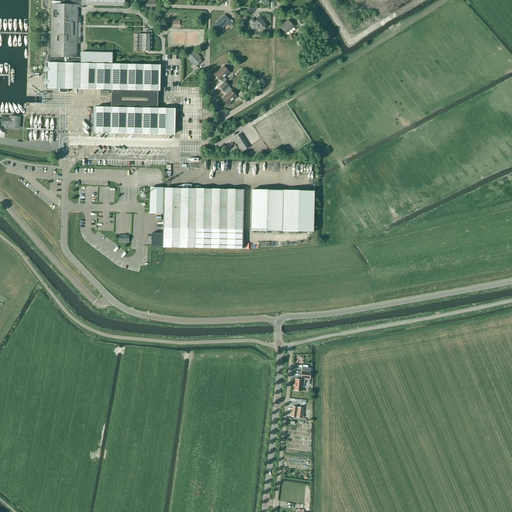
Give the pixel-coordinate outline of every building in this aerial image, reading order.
[(77,24),(78,8),(79,8),(79,1),(77,1),(76,0),(71,0),(71,1),(71,5),(51,4),(51,18),(50,18),(49,22),(50,22),(51,22),(51,43),(50,43),(49,44),(49,46),(49,47),(50,47),(50,56),(48,56),(48,71),(48,72),(49,72),(49,77),(48,77),(48,78),(48,79),(48,80),(49,80),(49,83),(48,83),(46,84),(46,88),(60,89),(60,92),(62,93),(65,93),(68,92),(68,89),(111,90),(111,108),(95,107),(95,133),(174,134),(174,109),(158,109),(158,91),(159,91),(159,65),(112,64),(112,53),(81,52),(81,58),(77,58),(77,44),(79,44),(80,43),(80,25),(79,24),(77,24)] [(156,0),(144,0),(144,8),(156,9),(156,0)] [(232,23),(225,15),(215,25),(219,29),(221,26),(223,28),(227,24),(229,26),(232,23)] [(248,20),(244,16),(239,21),(244,25),(246,23),(245,22),(248,20)] [(264,22),(260,18),(255,22),(252,19),(248,22),(255,29),(258,27),(261,31),(266,26),(263,23),(264,22)] [(286,33),(293,26),(287,20),(283,24),(284,25),(281,28),(286,33)] [(138,34),(137,51),(151,52),(151,34),(151,32),(144,32),(144,34),(138,34)] [(198,55),(197,56),(195,54),(196,53),(193,50),(188,55),(189,54),(191,57),(189,59),(196,66),(201,61),(199,59),(200,58),(198,55)] [(221,89),(227,84),(225,82),(226,80),(224,78),(229,73),(223,66),(219,70),(220,70),(215,75),(221,81),(223,83),(219,87),(221,89)] [(229,86),(227,84),(221,89),(223,92),(224,91),(226,94),(222,99),(228,105),(237,97),(231,91),(232,90),(229,87),(229,86)] [(20,117),(10,117),(10,118),(3,118),(2,125),(9,126),(9,127),(19,127),(20,117)] [(241,152),(249,147),(240,134),(232,139),(241,152)] [(231,153),(238,149),(235,144),(228,148),(231,153)] [(162,214),(163,188),(150,188),(150,213),(162,214)] [(164,188),(163,234),(151,233),(151,246),(163,247),(242,249),(243,190),(164,188)] [(252,190),(251,231),(313,232),(314,191),(252,190)] [(52,209),(55,205),(47,199),(44,203),(52,209)] [(310,379),(311,372),(301,371),(301,378),(298,378),(298,380),(295,379),(294,390),(301,391),(302,388),(303,388),(303,384),(304,384),(305,379),(310,379)] [(298,419),(298,418),(302,418),(303,408),(292,406),(292,411),(291,417),(296,417),(295,419),(298,419)]
